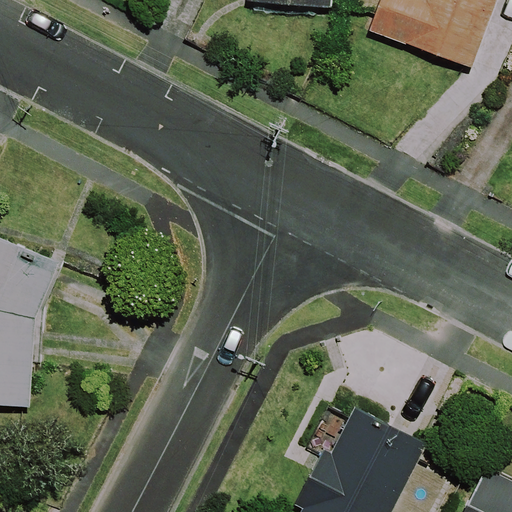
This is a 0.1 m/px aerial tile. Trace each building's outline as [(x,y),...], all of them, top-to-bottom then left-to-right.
[(252,0),(252,6),(327,11),(327,0),(252,0)] [(498,0),(378,0),(367,33),(475,70),(498,0)] [(0,406),(36,411),(38,343),(64,263),(0,233),(0,406)] [(395,511),(433,442),(360,403),(301,511),(395,511)] [(511,511),(511,476),(490,466),(464,511),(511,511)]
